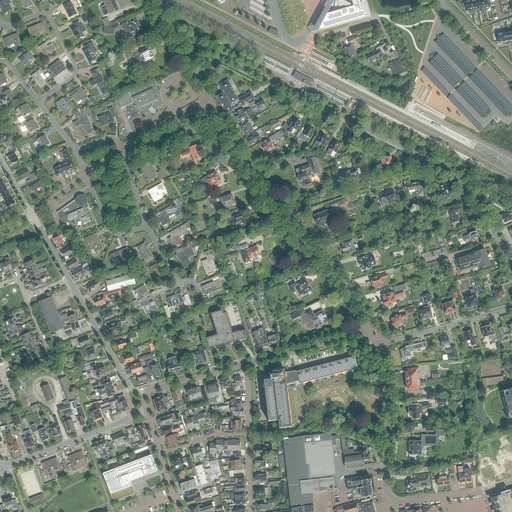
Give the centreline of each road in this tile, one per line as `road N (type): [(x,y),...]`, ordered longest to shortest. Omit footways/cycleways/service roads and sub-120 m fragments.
road 1 (unclassified): [(438,165),(214,50),(187,60)]
road 2 (tertiary): [(391,499),(377,343)]
road 3 (residential): [(145,409),(5,464)]
road 4 (tertiary): [(371,330),(353,296),(277,217)]
road 5 (residential): [(145,395),(130,387),(68,279)]
road 6 (residential): [(377,343),(511,307)]
road 7 (tertiary): [(277,217),(208,100)]
road 8 (residential): [(438,165),(477,199),(511,271)]
road 9 (residential): [(246,362),(371,330)]
road 10 (tertiary): [(391,499),(511,482)]
